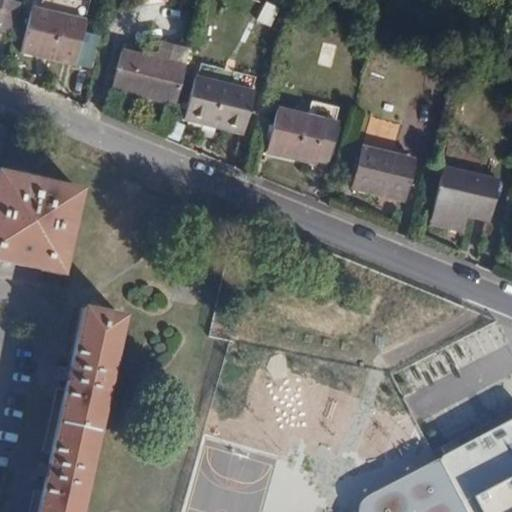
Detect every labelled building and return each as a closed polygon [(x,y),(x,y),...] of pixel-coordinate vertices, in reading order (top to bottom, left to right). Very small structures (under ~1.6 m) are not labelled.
[(65,26),(67,16),(27,7),(16,51),(70,64),(78,29),(65,26)] [(80,20),(67,16),(65,26),(78,29),(80,20)] [(109,86),(172,101),(184,45),(155,38),(151,57),(117,50),(109,86)] [(191,74),(181,119),(239,132),(250,88),(191,74)] [(271,106),(261,149),(297,157),(299,150),(323,155),(332,121),(271,106)] [(359,142),(349,181),(399,194),(409,154),(359,142)] [(437,160),(428,201),(462,209),(486,215),(494,174),(437,160)] [(0,173),(0,260),(2,261),(3,256),(45,266),(44,271),(64,275),(82,193),(0,173)] [(462,209),(428,201),(425,217),(458,224),(462,209)] [(86,311),(42,511),(82,511),(125,320),(86,311)] [(511,511),(511,417),(435,462),(461,511),(511,511)] [(353,511),(352,511),(461,511),(435,462),(359,502),(353,511)]
